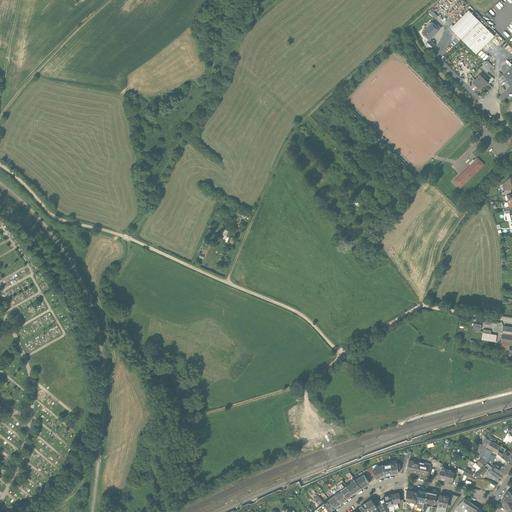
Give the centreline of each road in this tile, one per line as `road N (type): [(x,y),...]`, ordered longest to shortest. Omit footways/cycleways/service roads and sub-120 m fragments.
road 1 (track): [(115,234),(303,316),(336,349),(421,305),(499,318)]
road 2 (track): [(278,0),(244,32),(188,122),(134,240)]
road 3 (track): [(421,305),(442,245),(511,167)]
road 4 (residential): [(339,511),(393,479),(491,501)]
road 5 (track): [(0,164),(54,216),(115,234)]
